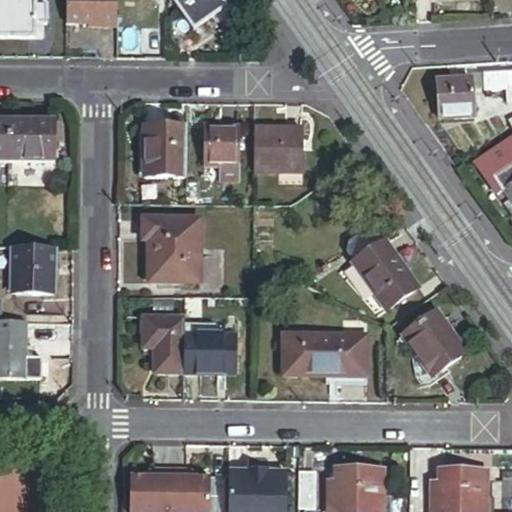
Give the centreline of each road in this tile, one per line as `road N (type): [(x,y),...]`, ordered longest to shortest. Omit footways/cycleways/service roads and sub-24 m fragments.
road 1 (residential): [(96,423),(484,427)]
road 2 (residential): [(100,83),(96,423)]
road 3 (tertiary): [(511,294),(341,53)]
road 4 (residential): [(511,42),(341,53)]
road 5 (residential): [(256,84),(100,83)]
